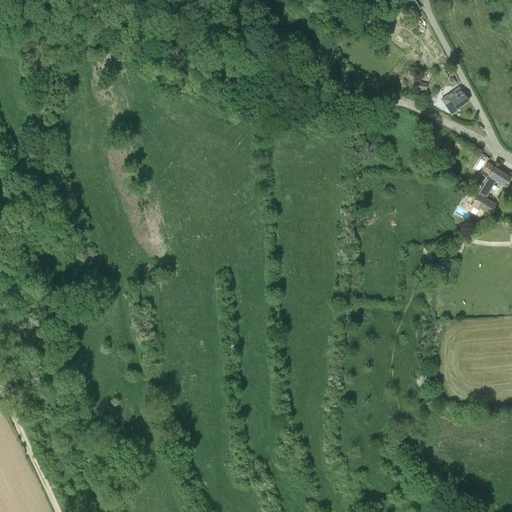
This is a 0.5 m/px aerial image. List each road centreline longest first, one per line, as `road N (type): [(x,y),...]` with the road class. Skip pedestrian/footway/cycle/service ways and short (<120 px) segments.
road 1 (track): [(86,0),(143,62),(212,103),(321,128),(390,103)]
road 2 (unclassified): [(495,147),(425,0)]
road 3 (track): [(304,0),(339,61),(399,102)]
road 4 (track): [(0,385),(57,511)]
